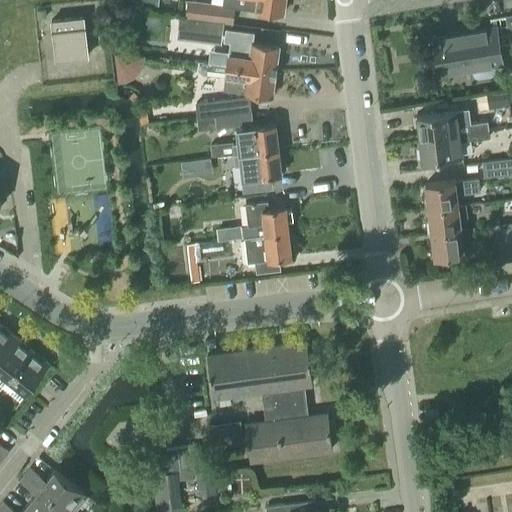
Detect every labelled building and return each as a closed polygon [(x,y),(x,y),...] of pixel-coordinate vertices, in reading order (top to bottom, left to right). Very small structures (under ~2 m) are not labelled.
[(197,0),(185,0),(184,14),(233,21),(235,5),(283,11),(284,0),(222,0),(222,3),(197,0)] [(46,16),(45,7),(36,8),(37,17),(46,16)] [(111,8),(110,20),(128,22),(129,10),(111,8)] [(51,19),(56,59),(88,55),(83,16),(51,19)] [(220,23),(185,18),(179,18),(176,35),(218,41),(220,23)] [(493,63),(501,62),(495,25),(433,36),(439,73),(472,67),(473,72),(475,76),(479,76),(490,74),(493,72),(494,69),(493,63)] [(226,27),(224,39),(229,40),(225,63),(275,69),(279,46),(252,42),(254,31),(226,27)] [(143,55),(114,52),(118,80),(125,79),(133,75),(139,70),(142,62),(143,55)] [(199,65),(199,69),(202,73),(224,76),(222,89),(272,95),(275,69),(225,63),(225,64),(204,62),(199,65)] [(148,119),(145,101),(133,90),(128,95),(137,102),(139,120),(148,119)] [(509,104),(508,96),(507,91),(485,94),(488,108),(509,104)] [(215,113),(250,108),(248,95),(214,100),(195,102),(197,115),(215,113)] [(215,113),(197,115),(198,128),(217,126),(252,121),(250,108),(215,113)] [(419,136),(488,128),(487,120),(458,124),(456,109),(416,114),(419,136)] [(237,142),(232,143),(234,154),(278,148),(275,123),(251,126),(245,127),(235,128),(237,141),(237,142)] [(460,140),(470,138),(489,136),(488,128),(419,136),(421,159),(462,154),(460,140)] [(278,148),(234,154),(235,164),(240,164),(243,190),(272,187),(271,174),(281,173),(278,148)] [(511,156),(483,160),(484,176),(511,172),(511,156)] [(455,179),(424,183),(427,206),(457,203),(456,193),(480,190),(478,176),(455,179)] [(244,236),(288,230),(285,205),(268,207),(267,199),(245,202),(248,224),(242,224),(244,236)] [(457,203),(427,206),(430,231),(460,228),(460,227),(459,216),(467,215),(465,202),(458,204),(457,203)] [(496,260),(511,258),(511,221),(492,224),(496,260)] [(241,237),(239,225),(214,228),(216,241),(241,237)] [(460,228),(430,231),(433,256),(436,256),(437,259),(448,258),(447,255),(464,253),(462,240),(469,239),(467,226),(460,227),(460,228)] [(291,256),(288,230),(244,236),(247,260),(254,259),(256,273),(281,270),(279,257),(291,256)] [(0,322),(0,350),(13,333),(0,322)] [(13,333),(0,350),(0,372),(7,378),(31,348),(13,333)] [(304,385),(312,384),(306,339),(207,352),(213,397),(262,390),(262,392),(282,389),(304,387),(304,385)] [(31,348),(7,378),(25,392),(49,362),(31,348)] [(282,389),(291,454),(332,448),(327,409),(307,412),(304,387),(282,389)] [(249,459),(291,454),(282,389),(262,392),(266,419),(245,422),(249,459)] [(438,406),(424,408),(424,410),(425,416),(425,419),(439,417),(438,406)] [(210,444),(243,439),(240,419),(207,423),(210,444)] [(0,442),(0,452),(4,456),(9,449),(0,442)] [(202,466),(199,444),(188,445),(191,467),(202,466)] [(191,467),(188,445),(177,447),(180,469),(191,467)] [(180,469),(177,447),(166,448),(166,450),(168,467),(168,470),(180,469)] [(30,466),(25,473),(37,483),(43,476),(30,466)] [(194,477),(193,470),(192,468),(156,473),(160,511),(170,511),(182,511),(178,479),(194,477)] [(213,468),(195,470),(198,494),(215,493),(213,468)] [(46,479),(41,485),(71,510),(84,493),(54,469),(46,479)] [(25,473),(20,480),(32,490),(37,483),(25,473)] [(35,492),(27,503),(38,511),(69,511),(71,510),(41,485),(35,492)] [(315,499),(265,505),(266,511),(319,511),(317,511),(315,500),(315,499)] [(3,500),(0,504),(0,508),(4,511),(14,511),(16,510),(4,501),(3,500)] [(19,511),(38,511),(27,503),(19,511)]
